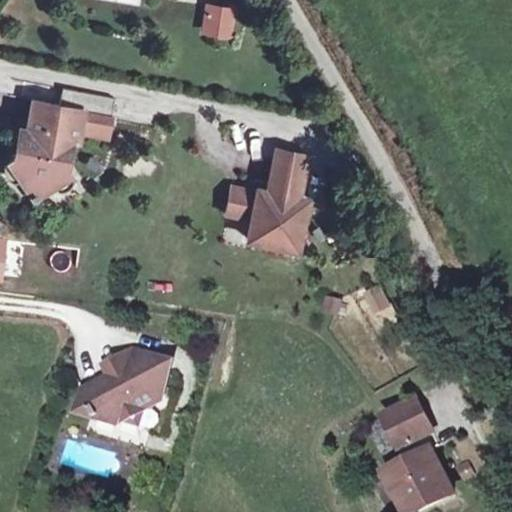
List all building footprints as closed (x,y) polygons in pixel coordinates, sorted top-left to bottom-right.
[(210,6),(206,31),(226,34),(230,9),(210,6)] [(19,154),(6,163),(17,180),(31,170),(45,173),(53,185),(54,187),(71,176),(62,162),(64,157),(68,158),(72,139),(77,140),(82,110),(110,115),(111,116),(115,98),(62,87),(59,104),(33,99),(27,129),(20,127),(16,147),(20,148),(19,154)] [(123,98),(117,113),(144,124),(150,108),(123,98)] [(82,110),(78,131),(106,136),(110,115),(82,110)] [(233,186),(227,212),(251,218),(247,237),(276,244),(280,224),(300,229),(306,200),(321,204),(327,177),(302,171),(306,156),(276,149),(267,191),(258,189),(257,192),(233,186)] [(31,170),(20,178),(33,198),(53,185),(45,173),(31,170)] [(280,224),(276,244),(296,248),(300,229),(280,224)] [(382,284),(362,293),(372,316),(392,307),(382,284)] [(325,311),(337,314),(340,302),(328,299),(325,311)] [(113,395),(106,420),(118,424),(125,419),(129,406),(142,410),(162,399),(169,372),(162,360),(135,351),(127,356),(125,365),(110,374),(116,384),(109,388),(113,395)] [(127,356),(107,367),(110,374),(125,365),(127,356)] [(110,374),(83,389),(100,417),(106,420),(113,395),(109,388),(116,384),(110,374)] [(417,401),(386,417),(402,449),(411,444),(418,457),(409,461),(387,473),(407,511),(420,511),(454,494),(432,451),(441,447),(433,432),(417,401)] [(129,406),(125,419),(138,423),(142,410),(129,406)]
